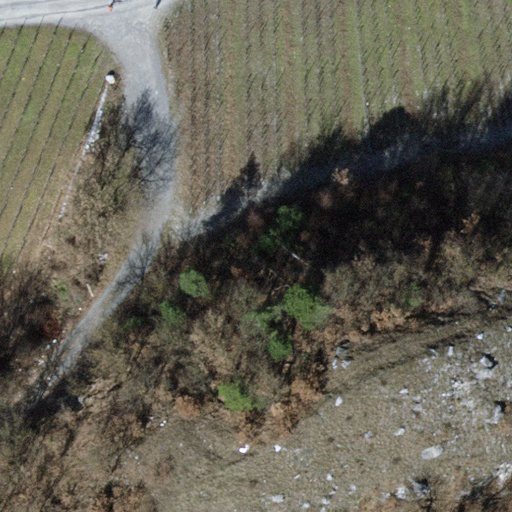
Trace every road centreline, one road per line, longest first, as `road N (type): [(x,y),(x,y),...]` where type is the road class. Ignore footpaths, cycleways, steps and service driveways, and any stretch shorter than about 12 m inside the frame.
road 1 (track): [(126,0),(159,171),(137,259),(0,421)]
road 2 (track): [(126,0),(0,13)]
